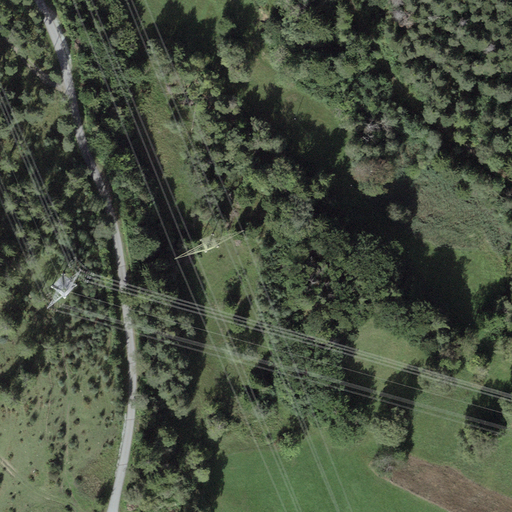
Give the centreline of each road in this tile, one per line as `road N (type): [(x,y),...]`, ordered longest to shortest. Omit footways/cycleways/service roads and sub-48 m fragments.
road 1 (track): [(36,0),(109,202),(131,326),(114,511)]
road 2 (track): [(325,0),(426,133),(511,212)]
